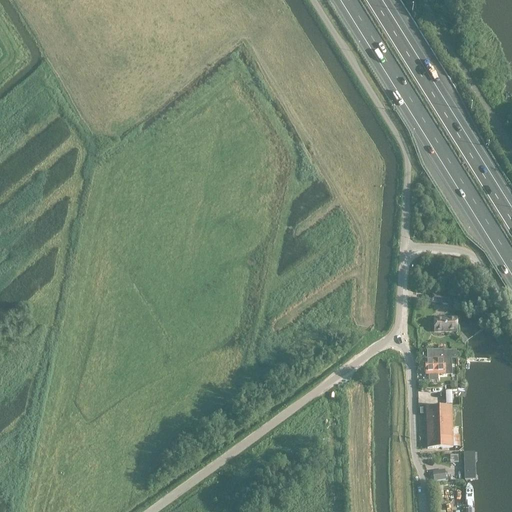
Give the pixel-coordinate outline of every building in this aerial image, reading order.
[(434,294),(432,303),(450,306),(451,297),(434,294)] [(457,331),(458,321),(432,319),(432,329),(457,331)] [(426,369),(425,370),(425,373),(426,374),(426,376),(429,375),(429,381),(438,381),(437,375),(445,375),(444,359),(443,351),(427,351),(428,359),(426,360),(426,369)] [(465,403),(464,407),(465,439),(474,439),(473,407),(473,403),(471,401),(467,401),(465,403)] [(452,407),(426,408),(426,414),(427,449),(453,448),(453,447),(453,436),(452,407)] [(474,449),(465,449),(465,478),(475,478),(474,449)] [(445,472),(433,474),(434,482),(446,480),(445,472)] [(473,484),(470,481),(467,483),(466,487),(466,495),(466,511),(474,511),(474,495),(474,487),(473,484)]
